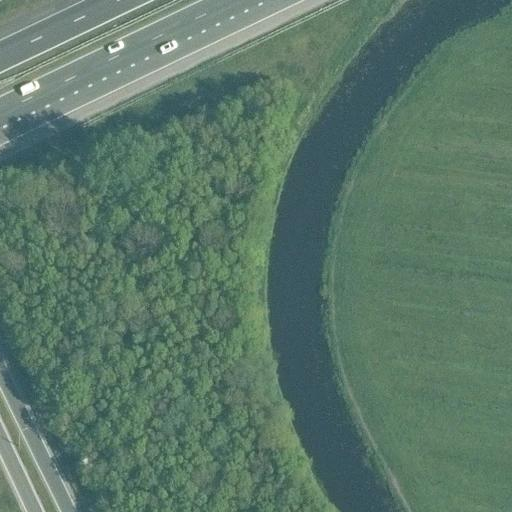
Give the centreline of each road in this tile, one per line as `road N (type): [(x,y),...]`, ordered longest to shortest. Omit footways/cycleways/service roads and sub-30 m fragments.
road 1 (motorway): [(0,117),(243,0)]
road 2 (primary): [(68,511),(0,373)]
road 3 (motorway): [(120,0),(0,57)]
